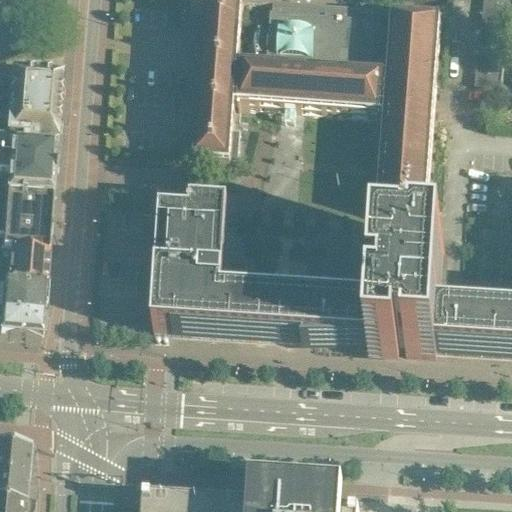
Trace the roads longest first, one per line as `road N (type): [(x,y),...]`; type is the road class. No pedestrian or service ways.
road 1 (tertiary): [(511,426),(75,392)]
road 2 (tertiary): [(91,438),(511,465)]
road 3 (unclassified): [(75,392),(69,317),(94,0)]
